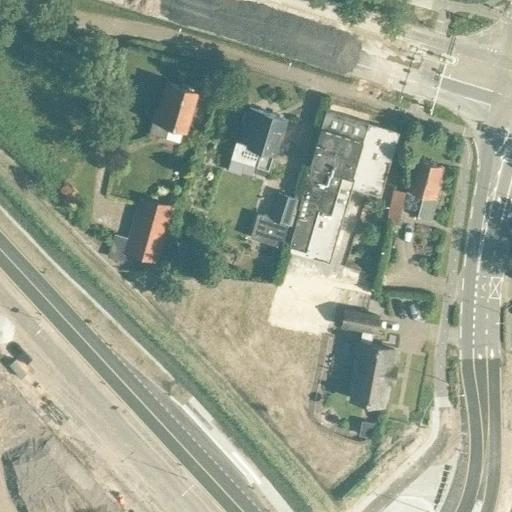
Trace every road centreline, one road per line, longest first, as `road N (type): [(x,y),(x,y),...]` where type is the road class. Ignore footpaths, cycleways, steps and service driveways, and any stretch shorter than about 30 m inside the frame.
road 1 (residential): [(112,22),(316,82),(330,40),(475,80)]
road 2 (primary): [(242,511),(0,248)]
road 3 (primary): [(0,323),(174,511)]
road 4 (tertiary): [(488,454),(488,271)]
road 5 (tertiary): [(496,124),(483,230),(488,271)]
